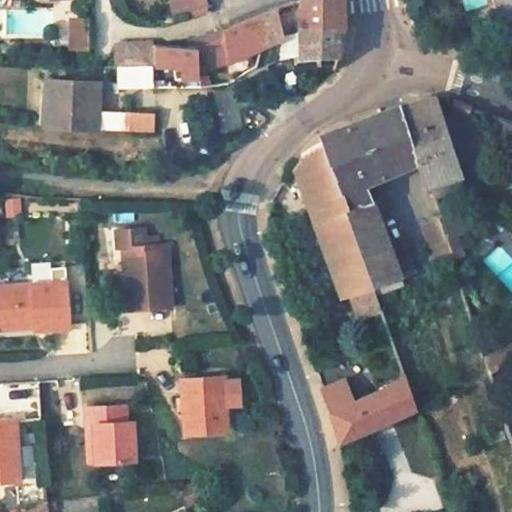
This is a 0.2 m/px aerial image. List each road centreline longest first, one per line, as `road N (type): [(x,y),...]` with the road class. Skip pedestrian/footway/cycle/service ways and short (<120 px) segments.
road 1 (secondary): [(319,511),(306,426),(239,222),(242,191),(281,136),(379,64)]
road 2 (residential): [(511,94),(429,65),(379,64)]
